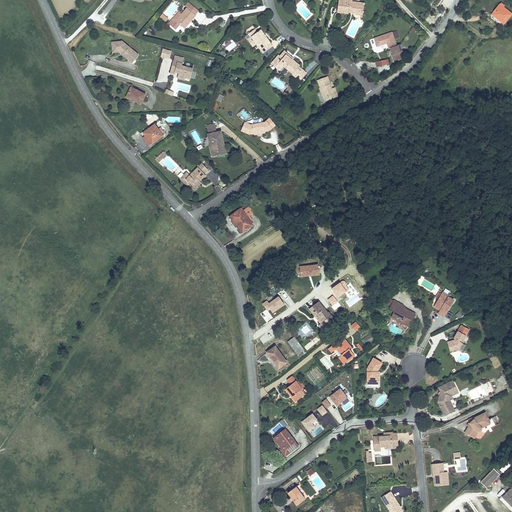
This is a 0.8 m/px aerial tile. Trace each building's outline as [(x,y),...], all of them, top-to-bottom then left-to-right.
[(357,11),(357,13),(358,13),(358,14),(365,16),(366,14),(367,14),(367,12),(366,12),(367,8),(362,7),(363,1),(357,0),(342,0),(340,11),(350,13),(351,11),(353,12),(354,10),(357,11)] [(501,5),(491,16),(502,25),(511,16),(502,9),(505,7),(501,5)] [(188,23),(190,23),(195,17),(186,10),(175,23),(172,21),(168,27),(174,32),(178,26),(180,25),(184,28),(188,23)] [(272,46),(262,32),(258,35),(255,32),(249,36),(251,40),(252,39),(262,53),(272,46)] [(394,35),(376,40),(378,49),(389,46),(391,52),(392,51),(394,58),(403,56),(401,49),(399,49),(394,35)] [(120,41),(114,42),(115,52),(117,52),(131,63),(138,55),(120,41)] [(286,53),(284,54),(294,62),(295,60),(286,53)] [(280,57),(273,65),(281,72),(285,68),(294,75),(293,77),(297,80),(303,74),(299,70),(300,68),(301,67),(294,62),(284,54),(281,58),(280,57)] [(189,79),(192,68),(182,65),(183,59),(174,56),(172,62),(177,63),(176,66),(172,64),(169,73),(174,74),(174,72),(178,73),(177,76),(184,78),(189,79)] [(375,63),(377,69),(389,65),(387,59),(375,63)] [(303,74),(297,80),(300,84),(308,75),(300,68),(299,70),(303,74)] [(332,92),(331,90),(329,90),(328,88),(330,88),(331,85),(328,78),(318,82),(321,93),(323,93),(326,100),(333,97),(334,101),(339,99),(336,91),(332,92)] [(146,97),(131,89),(126,99),(141,107),(146,97)] [(271,118),(267,121),(273,127),(275,125),(271,118)] [(273,127),(267,121),(266,122),(252,125),(246,123),(243,130),(250,134),(253,134),(254,135),(266,132),(266,131),(268,131),(273,127)] [(157,125),(145,133),(147,136),(144,138),(150,146),(165,135),(157,125)] [(210,136),(214,153),(218,152),(222,155),(223,150),(227,150),(225,145),(224,145),(223,143),(224,141),(222,133),(210,136)] [(204,164),(190,177),(188,179),(191,182),(196,187),(201,182),(201,181),(207,176),(206,175),(210,171),(204,164)] [(251,224),(241,207),(229,214),(240,232),(251,224)] [(249,207),(244,210),(248,217),(253,214),(249,207)] [(319,266),(300,266),(300,277),(319,277),(319,266)] [(332,290),(325,295),(333,305),(340,299),(332,290)] [(278,296),(269,303),(267,301),(262,304),(268,313),(263,317),(266,322),(276,315),(275,313),(285,306),(278,296)] [(442,313),(441,315),(440,318),(445,321),(454,304),(442,298),(436,310),(442,313)] [(320,316),(330,329),(338,322),(334,317),(333,318),(322,303),(313,310),(319,317),(320,316)] [(403,311),(405,308),(398,304),(393,312),(399,315),(396,321),(401,324),(403,322),(407,324),(407,327),(412,329),(418,317),(410,312),(409,313),(403,311)] [(322,327),(326,332),(330,329),(320,316),(319,317),(318,318),(323,325),(322,327)] [(362,330),(358,325),(353,328),(357,334),(362,330)] [(459,354),(463,347),(462,347),(463,344),(465,344),(467,340),(459,335),(455,342),(457,343),(455,346),(453,347),(454,349),(449,351),(452,357),(459,354)] [(344,340),(332,349),(335,354),(338,352),(343,357),(340,360),(345,366),(355,359),(349,352),(352,350),(344,340)] [(309,355),(301,344),(294,348),(303,360),(309,355)] [(292,368),(280,351),(271,358),(282,374),(292,368)] [(382,379),(382,376),(382,374),(387,365),(377,361),(372,373),(372,387),(378,387),(378,385),(384,385),(384,379),(382,379)] [(487,396),(495,392),(489,382),(482,385),(487,396)] [(456,391),(460,389),(457,383),(444,390),(446,393),(442,404),(449,416),(458,412),(453,402),(455,397),(459,396),(456,391)] [(305,394),(298,385),(287,394),(296,406),(307,399),(303,395),(305,394)] [(337,407),(348,399),(340,389),(329,397),(337,407)] [(326,399),(322,402),(326,410),(331,406),(326,399)] [(316,410),(322,417),(328,413),(322,406),(316,410)] [(494,424),(488,413),(476,419),(477,420),(475,423),(472,423),(470,426),(472,427),(468,433),(477,438),(480,433),(482,430),(494,424)] [(313,425),(318,421),(312,414),(301,423),(309,434),(316,429),(313,425)] [(282,420),(279,423),(285,429),(288,426),(282,420)] [(298,450),(286,434),(277,441),(285,451),(280,455),(285,460),(298,450)] [(394,437),(387,438),(377,439),(378,450),(388,449),(390,448),(391,450),(401,449),(400,436),(396,436),(395,434),(393,434),(394,437)] [(445,464),(435,465),(436,474),(437,474),(438,487),(451,485),(449,473),(446,473),(445,464)] [(494,466),(484,476),(489,480),(490,479),(491,480),(500,472),(494,466)] [(489,480),(484,476),(480,480),(486,486),(491,480),(490,479),(489,480)] [(511,490),(509,488),(501,495),(511,505),(511,490)] [(305,502),(296,489),(288,495),(297,508),(305,502)] [(404,511),(405,510),(394,493),(385,499),(392,511),(404,511)]
